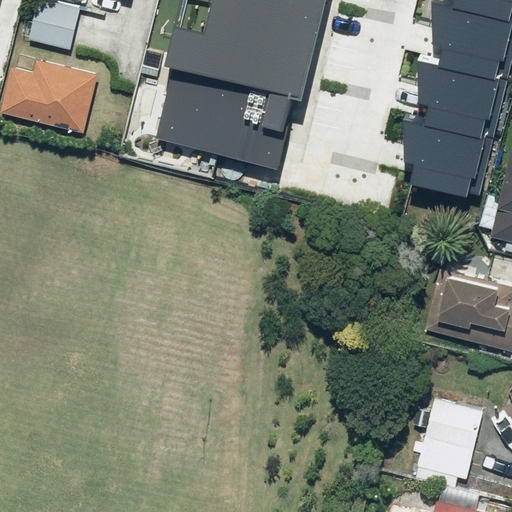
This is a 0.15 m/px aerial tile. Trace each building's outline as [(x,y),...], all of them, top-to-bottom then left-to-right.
[(44,0),(38,0),(29,38),(71,49),(79,8),(44,0)] [(307,66),(324,0),(218,0),(217,6),(196,0),(178,0),(167,44),(184,48),(162,128),(281,160),(307,66)] [(511,3),(499,0),(436,0),(426,44),(511,65),(511,60),(511,3)] [(426,44),(411,102),(497,123),(511,65),(426,44)] [(33,73),(11,67),(0,109),(0,112),(84,133),(97,74),(36,60),(33,73)] [(411,102),(397,161),(482,181),(497,123),(411,102)] [(511,147),(490,232),(511,238),(511,147)] [(511,282),(439,266),(424,328),(511,349),(511,282)] [(481,406),(432,396),(416,479),(456,487),(458,476),(467,478),(481,406)] [(487,511),(436,500),(433,511),(422,511),(386,503),(383,511),(487,511)]
